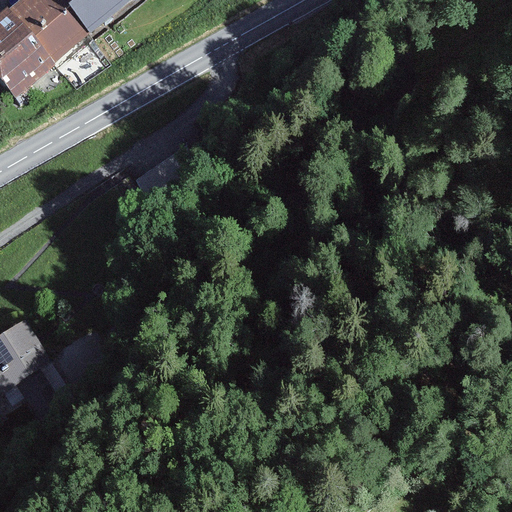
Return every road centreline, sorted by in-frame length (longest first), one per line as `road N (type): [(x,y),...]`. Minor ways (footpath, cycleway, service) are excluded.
road 1 (track): [(511,7),(88,354)]
road 2 (secondary): [(0,172),(305,0)]
